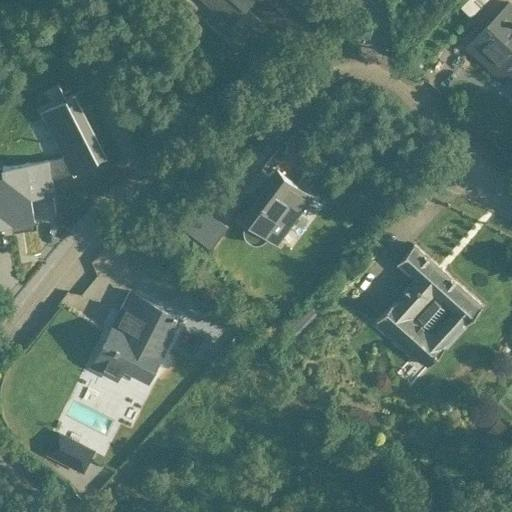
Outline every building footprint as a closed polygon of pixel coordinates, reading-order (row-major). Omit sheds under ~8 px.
[(191,0),(233,37),(265,0),(191,0)] [(446,0),(445,2),(458,14),(471,0),(446,0)] [(511,71),(511,0),(508,0),(468,37),(505,77),(511,71)] [(68,152),(51,159),(50,156),(2,165),(4,174),(0,174),(0,225),(35,219),(40,247),(65,243),(52,174),(74,166),(77,171),(108,154),(70,88),(41,105),(68,152)] [(326,201),(288,172),(248,224),(287,253),(326,201)] [(425,361),(483,299),(416,238),(399,257),(413,270),(373,313),(425,361)] [(150,381),(183,318),(132,292),(99,355),(108,359),(103,369),(122,379),(128,369),(150,381)] [(35,456),(61,473),(72,455),(46,439),(35,456)]
